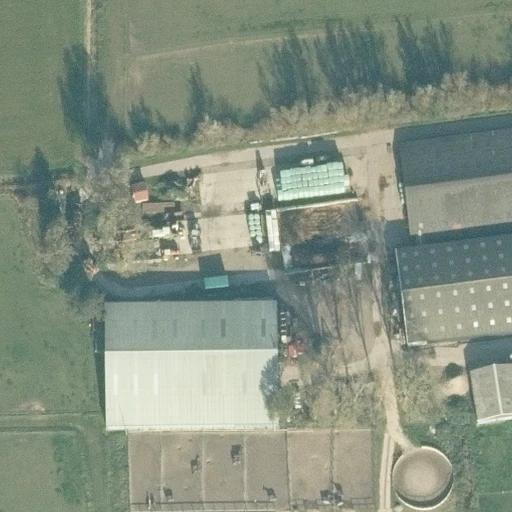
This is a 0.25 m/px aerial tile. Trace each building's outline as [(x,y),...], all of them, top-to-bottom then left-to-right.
[(425,247),(511,235),(511,136),(399,151),(412,249),(416,248),(417,256),(395,259),(408,351),(511,337),(511,242),(426,254),(425,247)] [(262,197),(262,186),(237,185),(236,196),(262,197)] [(144,188),(131,190),(135,208),(148,205),(144,188)] [(278,432),(277,369),(277,312),(105,313),(106,434),(278,432)] [(511,370),(469,377),(477,427),(511,421),(511,370)] [(429,417),(428,405),(417,406),(418,418),(429,417)]
